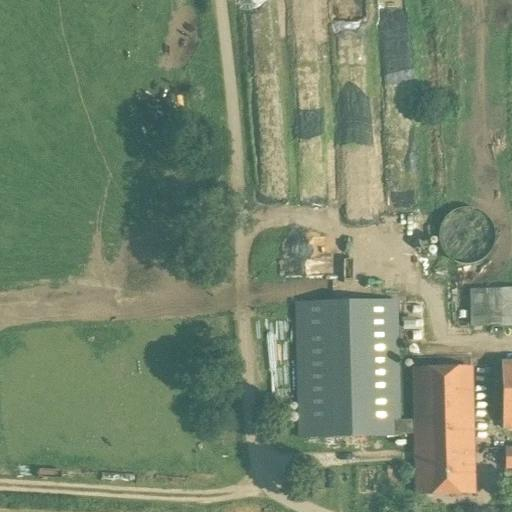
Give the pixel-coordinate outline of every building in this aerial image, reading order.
[(278,56),(278,44),(256,45),(256,57),(278,56)] [(345,88),(364,87),(363,54),(343,55),(345,88)] [(300,70),(301,85),(319,84),(318,69),(300,70)] [(363,128),(363,95),(338,95),(338,128),(363,128)] [(392,147),(393,198),(411,197),(409,146),(392,147)] [(464,266),(473,265),(481,261),(488,255),(493,247),(494,238),(493,229),(489,221),(482,214),(474,209),(464,208),(454,211),(446,216),(440,224),(437,233),(438,243),(441,251),(447,259),(455,263),(464,266)] [(318,249),(320,265),(330,264),(328,247),(318,249)] [(486,326),(499,326),(499,327),(511,326),(511,288),(485,289),(485,319),(486,326)] [(411,371),(412,421),(399,421),(396,301),(293,304),(296,439),(392,437),(392,436),(398,436),(398,435),(412,434),(413,450),(413,463),(414,463),(415,494),(471,493),(470,462),(472,462),(470,369),(411,371)] [(501,431),(511,430),(511,359),(500,360),(501,431)] [(511,446),(502,447),(504,470),(511,469),(511,446)]
